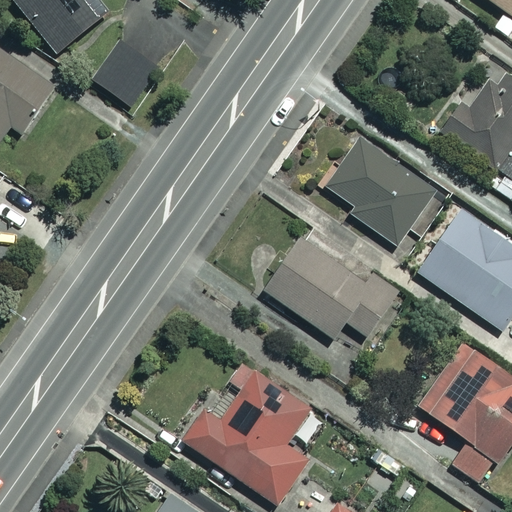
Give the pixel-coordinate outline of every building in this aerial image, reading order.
[(96,19),(80,0),(10,0),(56,53),(96,19)] [(511,0),(488,0),(511,17),(511,0)] [(158,69),(121,41),(92,79),(129,107),(158,69)] [(53,87),(0,49),(0,137),(8,126),(20,133),(53,87)] [(511,75),(497,66),(468,109),(458,102),(438,132),(511,182),(511,181),(511,75)] [(434,192),(361,138),(325,187),(352,206),(347,212),(395,246),(434,192)] [(511,312),(511,245),(459,209),(416,273),(500,330),(511,312)] [(390,298),(297,234),(260,288),(332,337),(343,321),(364,336),(390,298)] [(486,489),(511,453),(511,379),(461,342),(416,404),(466,440),(449,463),(486,489)] [(310,405),(256,369),(221,420),(203,408),(181,440),(275,504),(306,459),(284,444),(310,405)] [(196,511),(170,493),(156,511),(196,511)] [(353,511),(339,501),(330,511),(353,511)]
